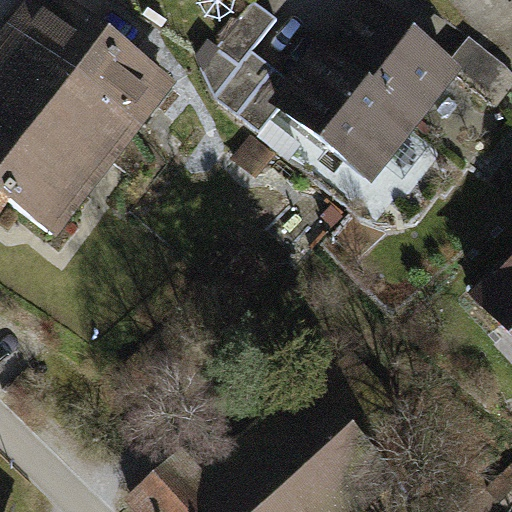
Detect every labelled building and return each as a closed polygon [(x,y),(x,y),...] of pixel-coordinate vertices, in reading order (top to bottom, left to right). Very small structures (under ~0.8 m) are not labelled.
[(190,93),(69,0),(44,0),(0,57),(0,201),(65,252),(190,93)] [(371,179),(413,124),(334,63),(322,54),(296,87),(254,55),(278,23),(251,3),(201,68),(216,100),(263,136),(282,112),(371,179)] [(334,63),(413,124),(452,73),(373,12),(334,63)] [(511,268),(471,305),(511,351),(511,268)] [(356,511),(394,478),(308,384),(196,485),(178,465),(137,502),(146,511),(356,511)]
